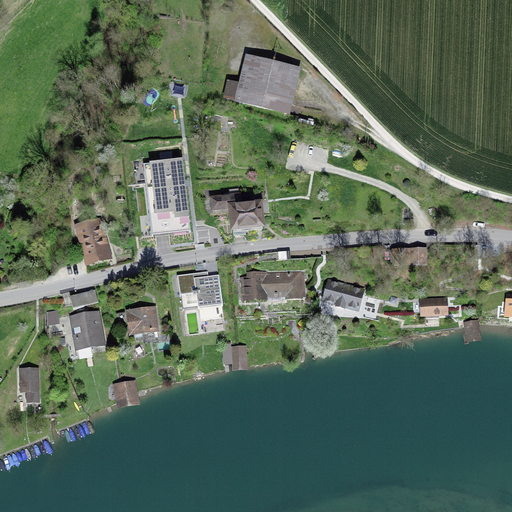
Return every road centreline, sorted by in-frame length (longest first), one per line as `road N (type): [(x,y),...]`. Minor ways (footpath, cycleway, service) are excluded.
road 1 (tertiary): [(511,235),(371,235),(235,247),(0,297)]
road 2 (unclassified): [(511,199),(462,186),(404,154),(254,0)]
